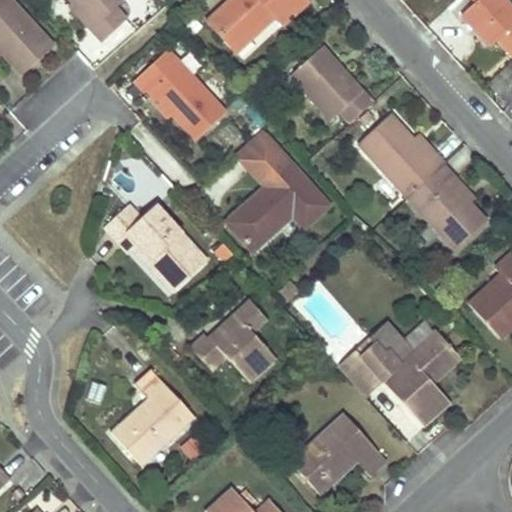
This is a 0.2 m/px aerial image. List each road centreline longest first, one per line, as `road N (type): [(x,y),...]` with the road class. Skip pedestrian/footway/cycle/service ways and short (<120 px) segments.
road 1 (residential): [(367,0),(511,159)]
road 2 (residential): [(123,511),(37,410),(38,353)]
road 3 (residential): [(0,183),(97,93)]
